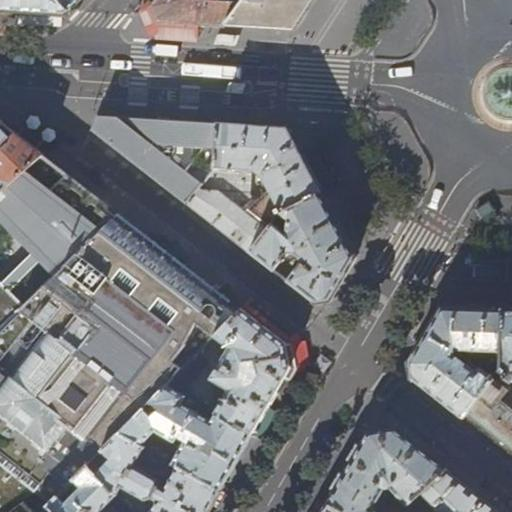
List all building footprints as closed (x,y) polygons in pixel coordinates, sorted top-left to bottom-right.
[(69,11),(57,0),(0,0),(0,9),(66,14),(69,11)] [(57,0),(69,11),(78,0),(57,0)] [(243,0),(158,0),(154,6),(160,20),(203,23),(227,25),(243,0)] [(243,0),(227,25),(236,25),(289,29),(294,29),(309,6),(313,0),(243,0)] [(216,35),(214,44),(235,45),(239,36),(216,35)] [(164,186),(187,204),(214,168),(216,123),(163,120),(98,116),(93,130),(164,186)] [(0,150),(17,135),(0,121),(0,150)] [(295,144),(294,141),(290,135),(287,128),(282,128),(216,123),(214,168),(187,204),(215,226),(250,253),(280,214),(321,193),(320,191),(297,148),(295,144)] [(39,152),(17,135),(0,150),(0,180),(3,183),(0,185),(0,195),(44,156),(39,152)] [(0,329),(115,217),(107,211),(110,207),(84,187),(44,156),(0,195),(0,211),(35,247),(2,283),(0,280),(0,329)] [(280,214),(250,253),(280,277),(315,304),(330,300),(348,269),(355,257),(339,228),(321,193),(280,214)] [(115,217),(0,329),(119,215),(118,214),(115,217)] [(166,386),(214,337),(241,310),(212,287),(153,241),(119,215),(0,329),(0,467),(1,468),(33,494),(36,492),(50,506),(57,498),(75,480),(88,466),(105,450),(121,433),(166,386)] [(441,308),(425,336),(409,363),(412,378),(430,392),(463,419),(467,414),(494,380),(480,369),(477,373),(457,358),(461,352),(496,352),(496,359),(501,359),(501,311),(470,309),(448,309),(441,308)] [(229,390),(217,414),(251,434),(273,397),(289,369),(285,344),(265,329),(241,310),(214,337),(229,349),(211,379),(229,390)] [(511,311),(501,311),(501,359),(501,371),(511,380),(511,311)] [(511,380),(501,371),(494,380),(467,414),(496,437),(511,450),(511,380)] [(166,386),(121,433),(142,446),(158,431),(177,442),(180,438),(186,442),(173,464),(178,466),(218,491),(234,463),(251,434),(217,414),(213,421),(183,404),(186,398),(166,386)] [(422,491),(447,469),(412,442),(393,428),(369,432),(349,467),(328,504),(342,511),(374,511),(374,510),(371,508),(383,488),(386,489),(389,489),(391,488),(403,502),(398,506),(401,510),(422,491)] [(145,448),(142,446),(121,433),(105,450),(113,458),(97,475),(117,495),(122,485),(145,498),(152,497),(158,500),(150,511),(206,511),(218,491),(178,466),(165,488),(160,485),(158,478),(135,465),(145,448)] [(96,511),(117,495),(97,475),(88,466),(75,480),(83,488),(66,506),(57,498),(50,506),(55,511),(96,511)] [(0,511),(8,511),(9,511),(33,494),(1,468),(0,467),(0,511)] [(502,511),(478,493),(447,469),(422,491),(435,504),(437,511),(502,511)] [(36,492),(33,494),(9,511),(8,511),(55,511),(50,506),(36,492)]
